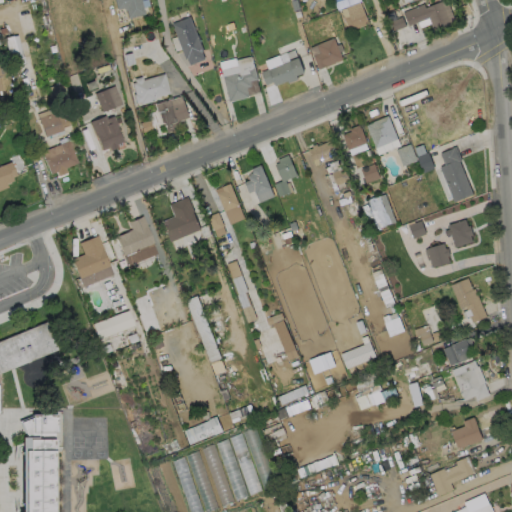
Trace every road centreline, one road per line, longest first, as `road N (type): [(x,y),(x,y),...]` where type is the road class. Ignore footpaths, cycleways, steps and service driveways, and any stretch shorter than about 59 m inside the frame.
road 1 (tertiary): [(0,242),(511,21)]
road 2 (residential): [(511,256),(504,141),(480,0)]
